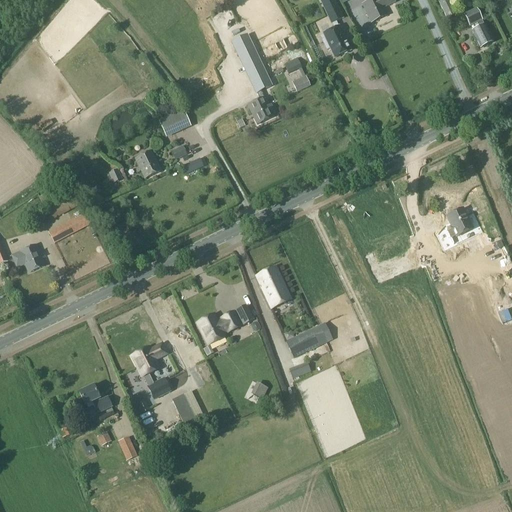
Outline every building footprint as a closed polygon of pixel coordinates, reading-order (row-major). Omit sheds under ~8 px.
[(324,0),(323,1),(333,22),(334,22),(336,28),(325,33),(326,34),(322,35),(328,49),(332,47),(336,57),(352,50),(338,20),(344,17),(336,0),(324,0)] [(372,0),(362,5),(371,23),(387,16),(383,8),(394,3),(393,0),(372,0)] [(438,0),(437,1),(446,20),(456,15),(448,0),(438,0)] [(469,16),(467,17),(472,25),(476,24),(477,26),(483,23),(482,21),(477,12),(469,16)] [(492,42),(484,26),(472,32),(480,49),(492,42)] [(252,48),(246,36),(232,43),(238,55),(252,48)] [(283,41),(269,42),(269,54),(283,53),(283,41)] [(281,64),(284,72),(297,67),(294,58),(281,64)] [(261,67),(247,74),(254,91),(256,94),(270,87),(261,67)] [(305,77),(292,83),(297,93),(310,87),(305,77)] [(230,81),(213,88),(220,106),(237,99),(230,81)] [(269,106),(265,98),(248,106),(257,125),(274,117),(272,113),(274,112),(271,105),(269,106)] [(183,110),(158,121),(166,138),(191,127),(183,110)] [(242,119),(236,122),(239,129),(245,126),(242,119)] [(194,143),(185,147),(188,154),(197,150),(194,143)] [(171,152),(175,160),(187,155),(183,146),(171,152)] [(152,152),(136,159),(140,167),(135,170),(137,174),(142,172),(146,179),(162,172),(152,152)] [(203,167),(200,159),(187,165),(191,173),(203,167)] [(122,180),(118,170),(109,174),(114,184),(122,180)] [(38,198),(51,221),(79,207),(66,183),(38,198)] [(101,193),(97,185),(89,190),(92,196),(101,193)] [(448,230),(447,229),(439,232),(446,248),(454,244),(451,239),(472,230),(463,210),(446,217),(452,229),(448,230)] [(55,244),(90,225),(84,214),(48,233),(55,244)] [(369,254),(375,266),(405,251),(399,239),(369,254)] [(19,252),(11,256),(17,269),(25,265),(28,274),(44,267),(35,245),(19,252)] [(502,302),(489,263),(474,268),(487,307),(502,302)] [(198,265),(191,269),(194,276),(202,271),(198,265)] [(430,268),(434,280),(443,278),(440,265),(430,268)] [(290,299),(275,268),(255,277),(270,309),(290,299)] [(456,343),(484,333),(463,272),(435,282),(456,343)] [(206,300),(212,288),(203,284),(197,296),(206,300)] [(246,306),(235,311),(243,326),(253,321),(246,306)] [(221,318),(222,321),(216,323),(212,315),(197,323),(208,345),(223,337),(221,333),(226,330),(228,332),(240,326),(233,312),(221,318)] [(319,326),(286,342),(294,359),(327,343),(319,326)] [(149,348),(132,357),(142,377),(147,387),(153,384),(148,374),(159,369),(155,361),(166,355),(162,345),(150,351),(149,348)] [(303,362),(283,370),(288,381),(307,373),(303,362)] [(493,392),(496,402),(503,400),(507,411),(511,409),(511,406),(503,377),(497,379),(495,371),(483,374),(488,393),(493,392)] [(154,400),(170,392),(164,379),(153,384),(147,387),(154,400)] [(262,400),(267,388),(256,384),(251,394),(262,400)] [(94,387),(79,393),(85,406),(91,403),(93,407),(96,405),(100,413),(112,408),(107,397),(100,400),(99,399),(94,387)] [(139,408),(146,406),(141,394),(133,397),(139,408)] [(183,395),(172,401),(191,439),(202,434),(183,395)] [(102,447),(111,442),(106,433),(97,438),(102,447)] [(127,438),(118,443),(125,459),(135,455),(127,438)]
